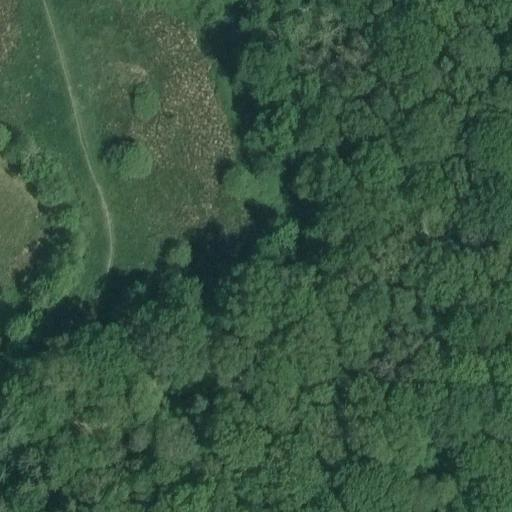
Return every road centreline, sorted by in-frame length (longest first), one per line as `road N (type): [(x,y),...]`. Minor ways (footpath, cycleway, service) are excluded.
road 1 (track): [(392,239),(0,425)]
road 2 (track): [(511,451),(392,239)]
